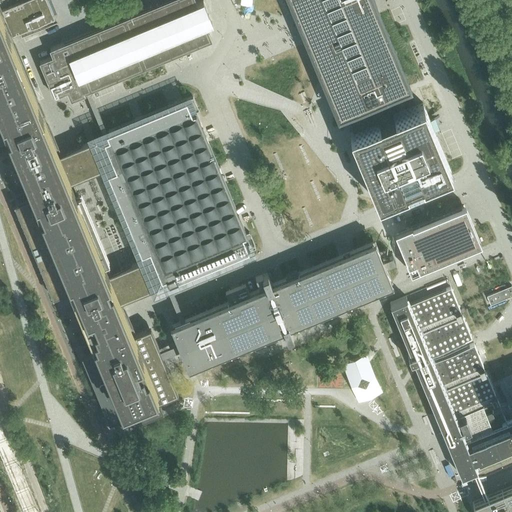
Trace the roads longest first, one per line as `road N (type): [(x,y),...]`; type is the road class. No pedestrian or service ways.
road 1 (unclassified): [(275,261),(480,177)]
road 2 (unclassified): [(18,162),(59,146),(85,115),(189,73),(207,74)]
road 3 (unclassified): [(85,323),(134,304),(162,307),(275,261)]
road 4 (unclassified): [(207,74),(205,92),(275,261)]
road 5 (unclassified): [(331,317),(509,246)]
road 6 (unclassified): [(480,177),(407,0)]
